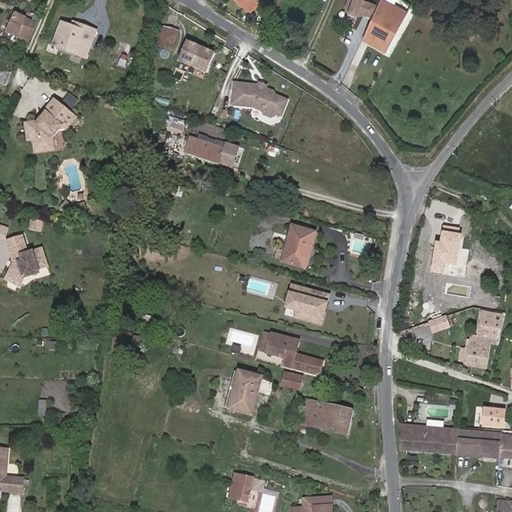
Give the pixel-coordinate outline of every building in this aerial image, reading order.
[(239,0),(241,1),(246,6),(252,12),(262,0),(239,0)] [(365,14),(370,2),(365,0),(350,0),(348,7),(349,11),(361,15),(365,14)] [(406,13),(383,0),(380,0),(378,5),(374,15),(381,19),(369,42),(386,51),(406,13)] [(374,15),(378,5),(370,2),(365,14),(373,17),(374,15)] [(31,35),(36,23),(16,15),(10,27),(31,35)] [(381,19),(374,15),(373,17),(363,39),(369,42),(381,19)] [(72,28),(94,36),(96,31),(74,23),(72,28)] [(86,58),(94,36),(72,28),(62,24),(53,46),(86,58)] [(174,50),(179,33),(165,28),(160,46),(174,50)] [(208,73),(216,55),(188,42),(180,61),(208,73)] [(123,65),(128,52),(121,49),(116,62),(123,65)] [(262,89),(261,87),(236,83),(234,106),(254,109),(255,108),(263,112),(264,115),(273,119),(277,117),(278,115),(284,100),(277,96),(275,94),(267,90),(265,90),(264,92),(261,91),(262,89)] [(50,114),(59,103),(56,100),(47,112),(48,113),(50,114)] [(290,102),(284,100),(278,115),(284,118),(290,102)] [(69,111),(59,103),(50,114),(48,113),(44,118),(46,119),(44,122),(40,122),(28,124),(30,140),(36,140),(40,139),(42,152),(55,150),(54,139),(61,130),(60,123),(69,111)] [(77,118),(69,111),(60,123),(61,130),(64,126),(68,129),(77,118)] [(233,167),(239,148),(227,144),(225,148),(191,138),(186,152),(233,167)] [(71,217),(87,212),(85,204),(74,207),(67,202),(62,209),(71,217)] [(365,231),(367,224),(329,214),(328,219),(333,221),(333,223),(365,231)] [(0,236),(7,237),(9,225),(0,223),(0,236)] [(315,233),(293,227),(283,262),(305,268),(315,233)] [(14,268),(13,268),(7,279),(20,286),(24,278),(27,273),(39,269),(48,266),(43,250),(28,254),(23,237),(9,241),(15,263),(16,265),(14,268)] [(40,274),(39,269),(27,273),(24,278),(40,274)] [(295,310),(294,315),(322,325),(332,293),(291,280),(283,306),(295,310)] [(428,320),(433,333),(452,325),(448,313),(428,320)] [(501,318),(482,315),(478,337),(472,336),(468,367),(486,369),(490,343),(495,344),(498,331),(501,318)] [(268,353),(273,333),(267,332),(262,351),(268,353)] [(297,353),(293,352),(297,339),(273,333),(268,353),(282,356),(281,362),(321,373),(324,360),(297,353)] [(252,416),(262,378),(240,372),(230,410),(252,416)] [(282,386),(300,390),(303,377),(285,373),(282,386)] [(346,435),(353,411),(308,401),(302,425),(298,425),(297,431),(304,433),(306,427),(346,435)] [(504,415),(490,414),(488,426),(503,427),(504,415)] [(401,450),(457,454),(460,431),(404,426),(401,450)] [(501,443),(502,436),(487,435),(487,433),(460,431),(457,454),(500,458),(501,443)] [(511,444),(501,443),(500,458),(511,459),(511,444)] [(7,478),(9,451),(0,449),(0,491),(23,494),(24,480),(7,478)] [(242,484),(251,487),(254,477),(235,472),(230,497),(238,499),(242,484)] [(248,501),(251,487),(242,484),(238,499),(248,501)] [(331,507),(331,498),(313,499),(314,508),(331,507)] [(331,511),(331,507),(314,508),(313,499),(305,500),(305,507),(300,508),(300,511),(331,511)] [(511,511),(511,502),(499,501),(498,511),(511,511)]
